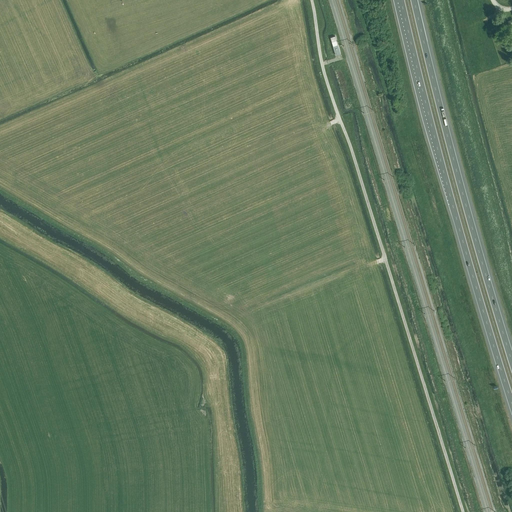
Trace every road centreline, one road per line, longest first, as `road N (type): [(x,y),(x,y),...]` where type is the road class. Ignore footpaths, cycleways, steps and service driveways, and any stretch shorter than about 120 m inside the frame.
road 1 (motorway): [(401,0),(511,402)]
road 2 (track): [(462,511),(341,124)]
road 3 (motorway): [(511,358),(414,0)]
